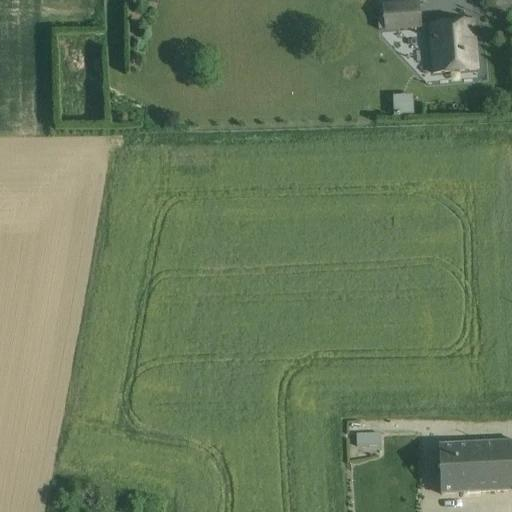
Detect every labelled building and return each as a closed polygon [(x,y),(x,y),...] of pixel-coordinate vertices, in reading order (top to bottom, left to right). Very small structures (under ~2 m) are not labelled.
[(416,29),(415,1),(377,2),(378,30),(416,29)] [(474,25),(432,28),(435,78),(477,75),(474,25)] [(409,111),(408,94),(389,95),(390,111),(409,111)] [(379,443),(379,432),(354,431),(354,443),(379,443)] [(511,442),(440,446),(442,495),(511,491),(511,442)]
